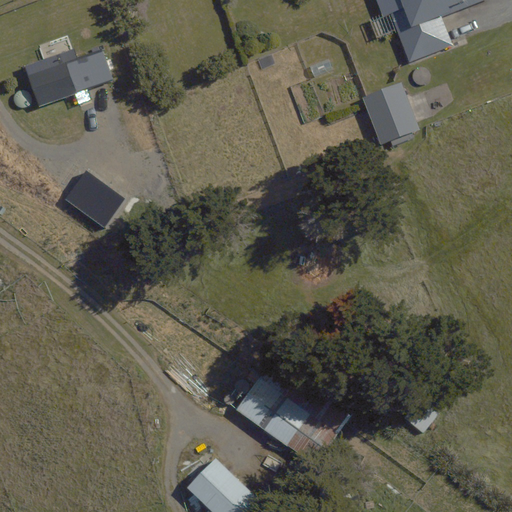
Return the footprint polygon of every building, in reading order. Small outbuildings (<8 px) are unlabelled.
[(388,0),(413,64),(458,46),(446,16),(486,0),(388,0)] [(406,82),(363,98),(383,152),(427,135),(406,82)] [(280,354),(239,409),(315,465),(355,410),(280,354)] [(428,436),(444,413),(421,397),(404,420),(428,436)] [(268,511),(220,459),(190,487),(213,511),(268,511)]
